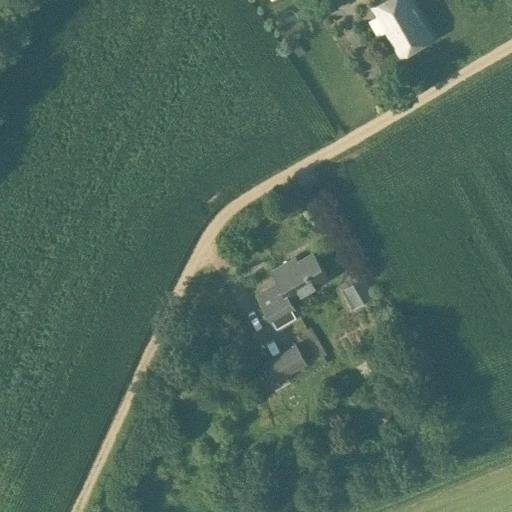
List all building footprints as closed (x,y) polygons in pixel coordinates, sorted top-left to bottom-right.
[(401,54),(430,37),(409,0),(386,0),(374,7),(401,54)] [(287,295),(298,289),(300,293),(327,277),(312,253),(292,265),(289,261),(273,271),(279,282),(280,281),(287,295)] [(364,276),(342,289),(353,308),(375,295),(364,276)] [(280,281),(279,282),(257,294),(277,327),(299,314),(287,295),(280,281)] [(271,384),(307,362),(295,343),(260,365),(271,384)] [(270,453),(267,482),(283,484),(286,455),(270,453)]
